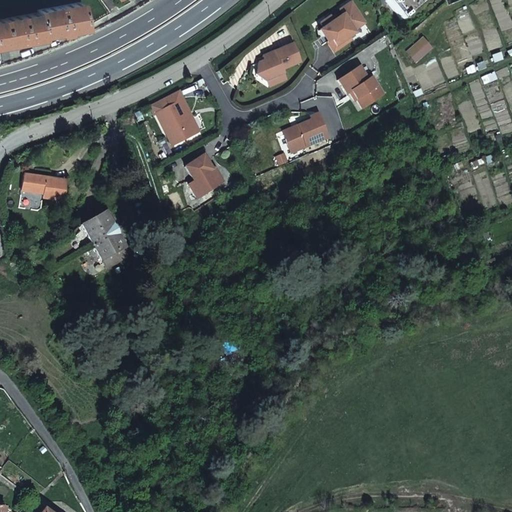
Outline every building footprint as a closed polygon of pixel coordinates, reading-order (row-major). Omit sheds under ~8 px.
[(386,0),(385,1),(401,21),(426,0),(386,0)] [(68,31),(85,28),(81,2),(37,10),(37,13),(0,19),(0,46),(26,41),(43,38),(43,36),(59,33),(60,35),(64,34),(68,33),(68,31)] [(354,30),(364,23),(350,2),(339,10),(342,14),(332,21),(329,16),(319,23),(322,27),(318,30),(323,37),(327,34),(330,39),(326,42),(333,52),(351,40),(349,37),(345,30),(350,26),(353,31),(354,30)] [(345,30),(349,37),(355,32),(354,30),(353,31),(350,26),(345,30)] [(406,52),(415,61),(429,46),(420,37),(406,52)] [(283,69),(300,62),(292,44),(274,51),(276,55),(263,60),(257,63),(255,75),(265,81),(284,73),(283,69)] [(274,51),(261,57),(263,60),(276,55),(274,51)] [(301,65),(300,62),(283,69),(284,73),(301,65)] [(358,66),(337,80),(346,94),(349,92),(351,91),(363,108),(381,96),(369,77),(367,79),(358,66)] [(371,76),(369,77),(381,96),(383,94),(371,76)] [(178,91),(149,106),(153,115),(155,114),(172,145),(195,133),(179,102),(182,100),(178,91)] [(198,131),(182,100),(179,102),(195,133),(198,131)] [(298,128),(283,135),(290,153),(327,137),(317,113),(309,116),(310,119),(297,125),(298,128)] [(297,125),(281,131),(283,135),(298,128),(297,125)] [(203,155),(184,166),(194,181),(191,182),(196,189),(199,195),(203,196),(219,185),(220,181),(212,169),(203,155)] [(214,168),(212,169),(220,181),(219,185),(223,182),(214,168)] [(65,180),(23,174),(20,191),(39,194),(39,191),(43,191),(43,194),(42,198),(62,201),(65,180)] [(199,195),(196,189),(192,191),(197,199),(203,196),(199,195)] [(102,213),(80,225),(105,269),(127,257),(102,213)]
